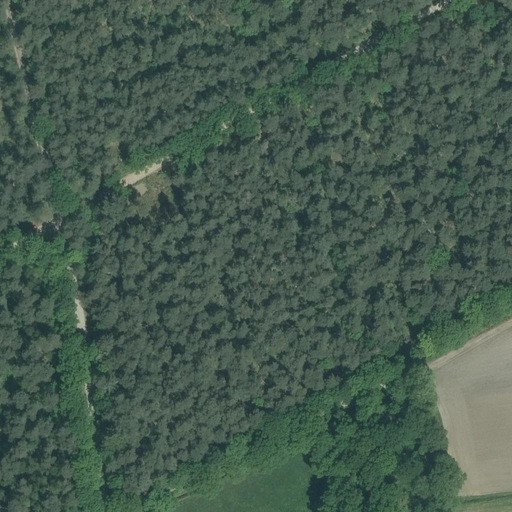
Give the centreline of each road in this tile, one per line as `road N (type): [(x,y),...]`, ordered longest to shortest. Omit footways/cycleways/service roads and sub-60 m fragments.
road 1 (unclassified): [(61,224),(450,0)]
road 2 (track): [(125,511),(414,373),(511,315)]
road 3 (unclassified): [(100,511),(61,224)]
road 4 (unclassified): [(61,224),(11,0)]
